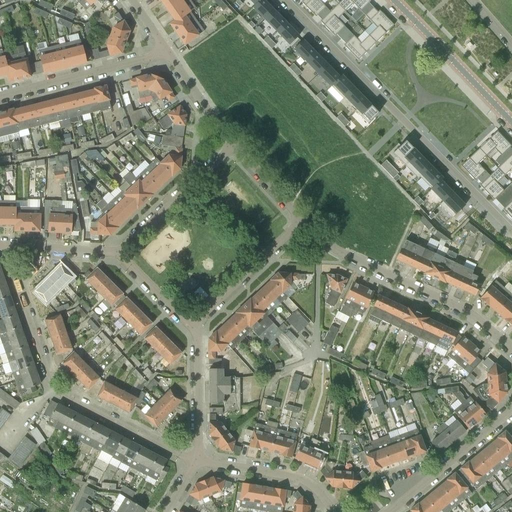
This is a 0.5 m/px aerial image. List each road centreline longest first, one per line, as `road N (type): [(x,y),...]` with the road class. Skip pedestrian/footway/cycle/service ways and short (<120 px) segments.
road 1 (residential): [(284,0),(511,231)]
road 2 (residential): [(4,246),(61,394),(198,461)]
road 3 (residential): [(511,350),(473,314),(348,255),(302,221)]
road 4 (residential): [(0,97),(164,50)]
road 5 (residential): [(511,121),(392,0)]
road 6 (unclassified): [(390,511),(511,406)]
road 7 (residential): [(233,144),(119,253)]
road 8 (residential): [(338,511),(307,477),(198,461)]
road 9 (residential): [(192,327),(302,221)]
road 10 (residential): [(198,461),(192,327)]
